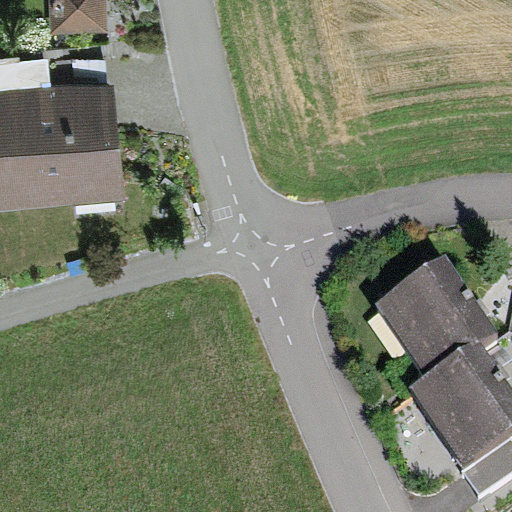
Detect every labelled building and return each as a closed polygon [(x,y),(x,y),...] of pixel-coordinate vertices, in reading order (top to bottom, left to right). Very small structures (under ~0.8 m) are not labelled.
[(52,0),(53,29),(109,25),(107,0),(52,0)] [(0,204),(127,191),(115,75),(52,82),(49,51),(22,54),(21,48),(0,50),(0,204)] [(446,266),(376,313),(427,388),(482,351),(497,341),(446,266)] [(427,388),(412,398),(464,476),(511,444),(511,395),(482,351),(427,388)] [(511,479),(511,444),(464,476),(481,501),(511,479)]
